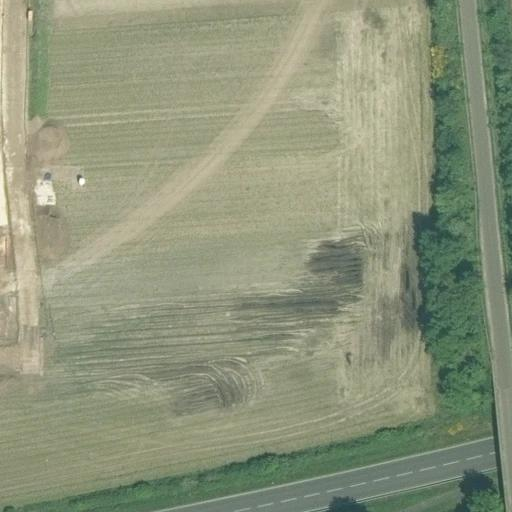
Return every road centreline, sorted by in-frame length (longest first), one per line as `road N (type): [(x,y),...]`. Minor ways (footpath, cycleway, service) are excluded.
road 1 (unclassified): [(511,375),(471,0)]
road 2 (primary): [(511,453),(248,511)]
